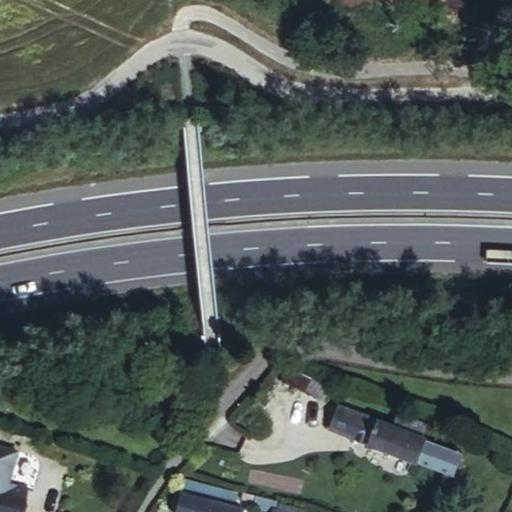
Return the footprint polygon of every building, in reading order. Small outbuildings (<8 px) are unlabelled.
[(308,375),(285,367),(281,381),(303,390),(308,375)] [(340,402),(329,428),(348,435),(413,461),(425,435),(340,402)] [(463,451),(425,435),(413,461),(451,477),(463,451)] [(24,511),(31,493),(0,484),(0,511),(3,511),(24,511)] [(186,488),(180,511),(243,511),(245,506),(186,488)] [(278,502),(258,496),(256,505),(275,511),(277,505),(278,503),(278,502)] [(277,505),(275,511),(279,511),(307,511),(278,503),(277,505)]
